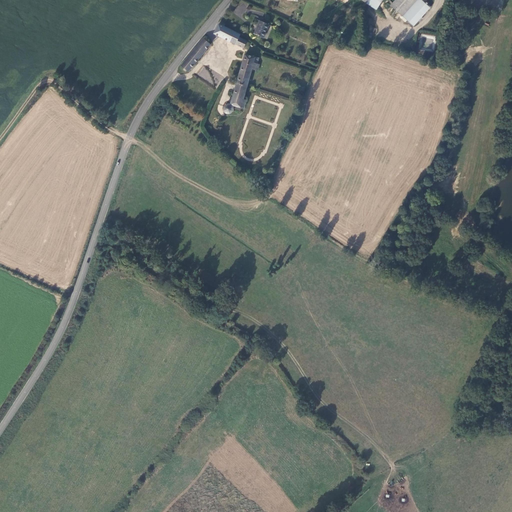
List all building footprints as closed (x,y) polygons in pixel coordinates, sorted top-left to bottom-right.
[(363,0),(364,2),(373,9),(378,0),(363,0)] [(421,2),(422,0),(389,0),(387,3),(404,19),(410,25),(427,7),(421,2)] [(243,46),(245,41),(238,37),(239,34),(223,26),(225,22),(220,20),(219,23),(218,23),(213,32),(242,47),(243,46)] [(264,38),(269,26),(260,21),(255,34),(264,38)] [(209,44),(203,38),(181,66),(188,71),(209,44)] [(245,54),(230,104),(243,108),(245,101),(242,100),(246,85),(251,68),(257,70),(258,64),(256,64),(258,58),(245,54)] [(223,108),(224,110),(225,112),(227,112),(228,112),(230,111),(231,110),(232,108),(231,106),(230,104),(228,104),(225,104),(224,106),(223,108)]
